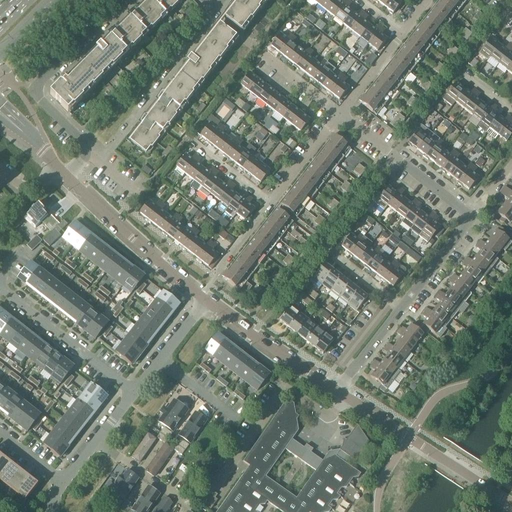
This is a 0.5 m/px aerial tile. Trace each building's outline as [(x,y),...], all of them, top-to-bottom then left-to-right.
[(150,0),(111,39),(101,49),(100,47),(95,52),(90,57),(92,59),(67,84),(64,81),(49,95),(67,113),(73,108),(74,108),(83,99),(82,98),(92,88),(93,89),(102,80),(101,79),(112,69),(112,70),(122,60),(121,59),(131,49),(132,50),(141,41),(140,40),(151,30),(152,30),(161,21),(160,20),(170,10),(171,11),(180,2),(179,1),(180,0),(150,0)] [(238,0),(224,19),(241,32),(250,20),(251,21),(259,11),(258,10),(265,0),(238,0)] [(320,0),(317,5),(325,12),(334,0),(320,0)] [(334,0),(325,12),(334,19),(347,1),(345,0),(343,0),(340,4),(335,0),(334,0)] [(363,97),(358,103),(360,104),(376,117),(385,106),(390,99),(396,91),(404,81),(410,86),(416,79),(409,74),(410,74),(416,65),(423,57),(430,48),(436,40),(443,31),(449,23),(456,14),(461,8),(467,0),(442,0),(440,2),(434,11),(427,19),(421,27),(414,36),(407,44),(394,61),(387,70),(381,78),(374,87),(369,93),(367,95),(365,99),(363,97)] [(399,0),(389,0),(384,7),(390,12),(389,13),(392,16),(402,2),(399,0)] [(334,19),(342,25),(352,13),(347,9),(351,4),(347,1),(334,19)] [(184,14),(189,19),(195,14),(189,9),(184,14)] [(342,25),(351,32),(364,15),(361,12),(357,17),(352,13),(342,25)] [(478,12),(475,15),(482,21),(485,17),(478,12)] [(351,32),(359,39),(369,26),(364,22),(368,17),(364,15),(351,32)] [(482,21),(475,15),(473,19),(480,24),(482,21)] [(320,30),(323,26),(318,22),(315,26),(320,30)] [(360,39),(356,44),(364,50),(368,45),(381,28),(378,25),(374,30),(369,26),(359,39),(360,39)] [(188,65),(154,108),(129,141),(145,154),(150,148),(151,149),(159,138),(158,138),(167,126),(168,127),(176,117),(175,116),(184,105),(185,105),(193,95),(192,94),(201,83),(202,83),(210,73),(209,72),(218,61),(219,62),(227,52),(226,51),(236,39),(219,26),(197,54),(195,52),(191,58),(190,58),(186,63),(188,65)] [(381,28),(368,45),(377,52),(387,40),(381,35),(385,30),(381,28)] [(315,38),(319,33),(314,29),(310,34),(315,38)] [(465,29),(462,32),(469,38),(472,34),(465,29)] [(469,38),(462,32),(459,36),(466,41),(469,38)] [(275,53),(278,55),(292,37),(289,34),(285,39),(280,35),(270,47),(276,52),(275,53)] [(281,56),(287,61),(297,48),(292,44),(296,39),(292,37),(278,55),(280,57),(281,56)] [(480,48),(476,53),(478,55),(487,61),(489,58),(499,46),(490,39),(488,38),(482,45),(484,47),(482,49),(480,48)] [(490,59),(486,63),(494,69),(498,65),(511,48),(511,46),(511,45),(509,43),(508,45),(504,50),(499,46),(489,58),(490,59)] [(451,46),(449,49),(456,55),(458,51),(451,46)] [(511,46),(511,48),(498,65),(506,72),(511,64),(511,56),(511,55),(511,53),(511,46)] [(292,66),(295,68),(309,50),(306,47),(302,52),(297,48),(287,61),(293,65),(292,66)] [(336,52),(344,58),(346,55),(339,49),(336,52)] [(456,55),(449,49),(446,53),(453,58),(456,55)] [(298,69),(304,74),(314,62),(309,57),(313,52),(309,50),(295,68),(297,70),(298,69)] [(309,80),(312,82),(326,63),(324,61),(323,61),(319,66),(314,62),(304,74),(310,78),(309,80)] [(321,87),(331,75),(335,70),(329,66),(330,66),(326,63),(312,82),(314,84),(315,83),(321,87)] [(438,63),(435,67),(442,72),(445,68),(438,63)] [(442,72),(435,67),(433,70),(440,75),(442,72)] [(117,75),(124,81),(127,78),(120,71),(117,75)] [(240,86),(249,93),(258,80),(249,73),(240,86)] [(326,93),(329,95),(343,77),(340,74),(336,79),(331,75),(321,87),(327,92),(326,93)] [(109,83),(115,90),(122,83),(116,76),(109,83)] [(343,77),(329,95),(331,97),(332,96),(339,101),(348,88),(343,84),(347,79),(343,77)] [(249,93),(257,99),(267,87),(258,80),(249,93)] [(425,80),(422,84),(429,89),(431,86),(425,80)] [(442,100),(451,107),(464,90),(455,83),(442,100)] [(111,95),(112,93),(114,91),(107,84),(104,88),(111,95)] [(429,89),(422,84),(419,87),(426,92),(429,89)] [(257,99),(266,106),(275,94),(267,87),(257,99)] [(455,103),(463,109),(476,92),(473,89),(469,94),(464,90),(451,107),(455,103)] [(463,109),(472,116),(481,104),(476,99),(480,95),(476,92),(463,109)] [(266,106),(274,113),(284,100),(275,94),(266,106)] [(411,97),(409,101),(416,106),(418,103),(411,97)] [(275,113),(271,118),(279,124),(282,119),(283,119),(292,107),(284,100),(274,113),(275,113)] [(235,108),(231,105),(226,101),(222,106),(231,113),(235,108)] [(416,106),(409,101),(406,104),(413,109),(416,106)] [(246,114),(250,109),(245,105),(241,102),(237,107),(241,110),(246,114)] [(472,116),(480,123),(493,105),(490,103),(487,108),(481,104),(472,116)] [(480,123),(477,127),(485,133),(489,129),(498,117),(493,113),(497,108),(493,105),(480,123)] [(283,119),(291,126),(301,114),(292,107),(283,119)] [(301,114),(291,126),(300,133),(310,121),(301,114)] [(398,114),(395,118),(402,123),(405,120),(398,114)] [(494,140),(497,136),(511,119),(507,116),(504,121),(498,117),(489,129),(485,133),(494,140)] [(402,123),(395,118),(393,121),(400,126),(402,123)] [(511,119),(497,136),(506,143),(511,135),(511,127),(510,126),(511,123),(511,119)] [(242,125),(246,129),(250,124),(245,120),(242,125)] [(450,125),(451,125),(445,121),(441,126),(447,130),(450,125)] [(206,122),(196,134),(197,134),(200,137),(206,142),(205,143),(208,145),(222,126),(219,124),(215,129),(209,124),(206,122)] [(211,146),(217,150),(227,138),(222,134),(225,129),(222,126),(208,145),(210,147),(211,146)] [(411,146),(417,150),(431,133),(422,126),(407,145),(410,147),(411,146)] [(258,134),(264,139),(268,134),(262,129),(258,134)] [(422,157),(424,158),(439,140),(431,133),(417,150),(423,155),(422,157)] [(472,133),(468,138),(474,142),(478,137),(472,133)] [(464,144),(464,143),(468,138),(462,134),(458,139),(464,144)] [(330,143),(294,189),(281,206),(296,218),(350,150),(332,136),(328,142),(330,143)] [(222,156),(225,158),(239,140),(236,137),(232,142),(227,138),(217,150),(223,155),(222,156)] [(468,138),(464,143),(470,147),(474,142),(468,138)] [(228,159),(234,164),(244,151),(239,147),(242,142),(239,140),(225,158),(227,160),(228,159)] [(428,159),(434,164),(444,152),(439,147),(442,143),(439,140),(424,158),(427,161),(428,159)] [(244,151),(234,164),(240,168),(239,170),(242,172),(256,153),(253,150),(248,147),(244,151)] [(439,170),(442,172),(456,153),(453,151),(449,156),(444,152),(434,164),(440,169),(439,170)] [(256,153),(242,172),(244,174),(245,172),(251,177),(261,165),(256,160),(259,156),(256,153)] [(456,153),(442,172),(444,174),(445,173),(451,177),(461,165),(464,160),(459,156),(456,153)] [(175,168),(184,175),(198,158),(195,155),(191,160),(185,155),(175,168)] [(184,175),(193,181),(203,169),(197,165),(201,160),(198,158),(184,175)] [(475,166),(480,169),(485,163),(480,159),(475,166)] [(456,183),(459,185),(473,167),(470,164),(466,169),(461,165),(451,177),(457,182),(456,183)] [(261,165),(251,177),(257,182),(256,183),(259,185),(270,171),(261,165)] [(358,165),(356,168),(362,174),(365,170),(358,165)] [(473,167),(459,185),(461,187),(462,186),(468,191),(478,178),(473,174),(476,169),(473,167)] [(193,182),(189,186),(198,193),(199,192),(201,188),(215,171),(212,168),(208,173),(203,169),(193,181),(193,182)] [(362,174),(356,168),(353,172),(360,177),(362,174)] [(207,198),(210,195),(220,182),(214,178),(218,173),(215,171),(201,188),(199,192),(207,198)] [(210,195),(218,201),(232,184),(229,182),(225,186),(220,182),(210,195)] [(345,182),(342,185),(349,191),(352,187),(345,182)] [(218,201),(227,208),(237,196),(231,192),(235,187),(232,184),(218,201)] [(349,191),(342,185),(340,189),(347,194),(349,191)] [(383,212),(387,207),(387,206),(400,189),(397,187),(393,192),(388,187),(374,205),(383,212)] [(511,193),(504,187),(502,190),(511,198),(511,193)] [(387,207),(396,213),(405,201),(400,197),(404,192),(400,189),(387,206),(387,207)] [(511,198),(502,190),(499,194),(507,200),(503,205),(511,212),(511,198)] [(227,208),(224,212),(233,219),(236,215),(235,215),(249,197),(246,195),(242,200),(237,196),(227,208)] [(249,197),(235,215),(236,215),(244,222),(254,209),(248,205),(252,200),(249,197)] [(332,199),(329,202),(336,208),(339,204),(332,199)] [(396,213),(404,220),(418,203),(414,200),(410,205),(405,201),(396,213)] [(145,220),(147,222),(162,204),(158,201),(154,206),(149,202),(139,214),(146,219),(145,220)] [(336,208),(329,202),(326,206),(333,211),(336,208)] [(410,230),(413,226),(422,214),(417,210),(421,205),(418,203),(404,220),(402,223),(410,230)] [(26,216),(24,218),(30,224),(35,229),(41,223),(46,227),(48,225),(51,228),(57,223),(48,214),(45,210),(38,204),(34,208),(33,207),(31,209),(32,210),(26,216)] [(151,223),(157,228),(166,215),(161,211),(165,206),(162,204),(147,222),(150,224),(151,223)] [(511,212),(503,205),(496,214),(501,218),(499,221),(506,227),(507,226),(511,229),(511,228),(511,212)] [(191,207),(188,211),(193,215),(196,211),(197,211),(191,207)] [(279,209),(237,263),(228,274),(226,272),(221,278),(239,292),(293,223),(283,216),(284,213),(279,209)] [(329,216),(321,210),(318,213),(322,217),(323,216),(327,219),(329,216)] [(211,211),(207,216),(216,223),(216,222),(219,218),(211,211)] [(198,212),(194,216),(199,220),(202,216),(198,212)] [(421,233),(435,216),(431,213),(427,218),(422,214),(413,226),(421,233)] [(313,214),(312,216),(316,219),(323,225),(325,221),(318,216),(317,217),(313,214)] [(162,234),(164,236),(179,217),(175,215),(172,219),(166,215),(157,228),(163,232),(162,234)] [(421,233),(418,237),(427,244),(428,243),(430,240),(440,228),(434,223),(438,218),(435,216),(421,233)] [(168,236),(174,241),(183,229),(178,225),(182,220),(179,217),(164,236),(167,238),(168,236)] [(228,224),(220,218),(216,223),(224,229),(228,224)] [(371,227),(374,223),(369,218),(365,223),(371,227)] [(323,225),(316,219),(313,223),(320,228),(323,225)] [(62,222),(57,227),(61,231),(67,225),(66,224),(63,221),(62,222)] [(62,240),(71,247),(83,231),(75,224),(62,240)] [(179,247),(181,249),(196,230),(192,228),(189,233),(183,229),(174,241),(180,246),(179,247)] [(511,243),(508,241),(503,237),(505,233),(498,228),(489,240),(501,250),(504,252),(511,243)] [(185,250),(191,254),(200,242),(195,238),(199,233),(196,230),(181,249),(184,251),(185,250)] [(71,247),(80,253),(92,238),(83,231),(71,247)] [(224,241),(228,236),(222,231),(218,237),(224,241)] [(346,254),(349,256),(363,237),(360,234),(356,239),(350,235),(341,247),(347,252),(346,254)] [(399,243),(399,241),(392,235),(388,240),(396,247),(399,243)] [(26,246),(30,250),(31,252),(41,242),(36,236),(26,246)] [(410,248),(414,243),(406,236),(402,241),(410,248)] [(352,256),(358,261),(368,249),(372,244),(363,237),(349,256),(351,258),(352,256)] [(80,253),(88,260),(100,244),(92,238),(80,253)] [(301,239),(298,242),(305,247),(308,244),(301,239)] [(480,241),(477,245),(494,258),(495,258),(501,250),(489,240),(485,245),(480,241)] [(196,260),(198,262),(213,244),(209,241),(206,246),(200,242),(191,254),(197,259),(196,260)] [(305,247),(298,242),(296,245),(302,251),(305,247)] [(88,260),(97,267),(109,251),(100,244),(88,260)] [(213,244),(198,262),(201,264),(202,263),(208,268),(218,256),(212,251),(216,246),(213,244)] [(475,257),(491,269),(498,260),(495,258),(494,258),(477,245),(475,248),(479,252),(475,257)] [(380,250),(365,269),(368,271),(369,270),(375,274),(385,262),(392,252),(384,246),(381,251),(380,250)] [(363,267),(365,269),(380,250),(377,248),(373,253),(368,249),(358,261),(364,266),(363,267)] [(97,267),(105,273),(117,258),(109,251),(97,267)] [(288,255),(285,259),(292,264),(294,261),(288,255)] [(466,258),(464,262),(484,278),(491,269),(475,257),(471,262),(466,258)] [(105,273),(114,280),(126,264),(117,258),(105,273)] [(292,264),(285,259),(282,262),(289,268),(292,264)] [(380,280),(382,282),(397,264),(394,261),(390,266),(385,262),(375,274),(381,279),(380,280)] [(466,269),(462,274),(475,284),(481,275),(484,278),(464,262),(461,265),(466,269)] [(17,279),(26,286),(39,271),(30,264),(17,279)] [(114,280),(122,287),(134,271),(126,264),(114,280)] [(312,278),(321,285),(333,271),(324,264),(312,278)] [(397,264),(382,282),(385,284),(386,283),(392,288),(402,276),(405,272),(405,270),(402,267),(400,267),(400,266),(397,264)] [(506,280),(507,281),(511,274),(511,271),(509,270),(503,278),(506,280)] [(26,286),(35,293),(47,277),(39,271),(26,286)] [(134,271),(122,287),(131,294),(143,278),(134,271)] [(321,285),(330,292),(341,278),(333,271),(321,285)] [(274,272),(272,276),(278,281),(281,278),(274,272)] [(453,275),(450,279),(468,292),(475,284),(462,274),(458,279),(453,275)] [(278,281),(272,276),(269,279),(276,285),(278,281)] [(35,293),(43,300),(56,284),(47,277),(35,293)] [(330,292),(339,299),(350,285),(341,278),(330,292)] [(453,286),(449,291),(464,303),(471,295),(468,292),(450,279),(448,282),(453,286)] [(43,300),(52,306),(64,291),(56,284),(43,300)] [(339,299),(347,305),(358,291),(350,285),(339,299)] [(261,289),(258,293),(265,298),(268,295),(261,289)] [(52,306),(60,313),(73,297),(64,291),(52,306)] [(358,291),(347,305),(356,312),(361,305),(364,307),(369,301),(366,299),(367,298),(358,291)] [(440,292),(437,296),(458,312),(464,303),(449,291),(445,296),(440,292)] [(163,293),(156,302),(172,314),(179,305),(163,293)] [(265,298),(258,293),(256,296),(262,302),(265,298)] [(458,312),(437,296),(435,299),(440,303),(435,308),(451,320),(458,312)] [(60,313),(69,320),(81,304),(73,297),(60,313)] [(156,302),(149,310),(165,323),(172,314),(156,302)] [(69,320),(77,326),(90,311),(81,304),(69,320)] [(478,309),(482,312),(486,307),(482,304),(478,309)] [(279,321),(288,328),(299,314),(290,307),(279,321)] [(425,308),(423,312),(424,313),(444,329),(451,320),(435,308),(431,313),(425,308)] [(149,310),(143,319),(158,331),(165,323),(149,310)] [(77,326),(86,333),(98,317),(90,311),(77,326)] [(424,313),(421,316),(426,320),(422,325),(439,339),(446,330),(444,329),(424,313)] [(288,328),(297,335),(308,320),(299,314),(288,328)] [(0,336),(0,337),(13,321),(4,315),(0,319),(0,336)] [(98,317),(86,333),(95,340),(107,324),(98,317)] [(143,319),(136,327),(152,340),(158,331),(143,319)] [(296,335),(305,342),(316,327),(308,320),(297,335),(296,335)] [(0,337),(9,344),(21,328),(13,321),(0,337)] [(401,327),(399,330),(416,344),(423,335),(410,326),(406,331),(401,327)] [(136,327),(129,336),(145,348),(152,340),(136,327)] [(305,342),(313,348),(325,334),(316,327),(305,342)] [(9,344),(17,350),(30,335),(21,328),(9,344)] [(401,338),(397,343),(409,353),(416,344),(399,330),(396,334),(401,338)] [(325,334),(313,348),(322,355),(333,341),(325,334)] [(18,351),(14,355),(22,362),(26,357),(38,341),(30,335),(17,350),(18,351)] [(205,351),(213,358),(226,342),(217,335),(205,351)] [(129,336),(123,344),(138,357),(145,348),(129,336)] [(26,357),(34,364),(47,348),(38,341),(26,357)] [(213,358),(222,365),(234,349),(226,342),(213,358)] [(388,344),(385,348),(402,361),(409,353),(397,343),(393,348),(388,344)] [(138,357),(123,344),(116,353),(131,366),(138,357)] [(34,364),(43,370),(55,355),(47,348),(34,364)] [(388,355),(383,360),(396,370),(402,361),(385,348),(383,351),(388,355)] [(222,365),(230,371),(243,356),(234,349),(222,365)] [(43,370),(51,377),(64,361),(55,355),(43,370)] [(230,371),(239,378),(251,362),(243,356),(230,371)] [(374,361),(372,365),(394,382),(401,374),(396,370),(383,360),(379,365),(374,361)] [(64,361),(51,377),(60,384),(72,368),(64,361)] [(239,378),(247,385),(260,369),(251,362),(239,378)] [(394,382),(372,365),(369,368),(374,372),(370,377),(381,386),(386,390),(387,391),(394,382)] [(260,369),(247,385),(256,392),(269,376),(260,369)] [(412,392),(417,387),(416,386),(412,383),(408,388),(412,392)] [(91,385),(84,394),(99,407),(106,398),(91,385)] [(0,395),(0,411),(1,412),(15,394),(15,393),(13,396),(5,390),(0,395)] [(1,412),(9,419),(24,400),(15,394),(1,412)] [(84,394),(77,403),(93,415),(99,407),(84,394)] [(9,419),(18,425),(30,410),(22,403),(24,401),(24,400),(9,419)] [(287,400),(243,462),(249,467),(216,511),(259,511),(259,510),(257,509),(259,506),(264,505),(266,502),(278,510),(280,511),(329,511),(331,509),(332,508),(332,505),(330,504),(332,501),(337,501),(340,497),(341,495),(340,493),(339,492),(341,489),(346,488),(348,485),(351,487),(353,485),(352,483),(350,482),(352,479),(357,478),(358,478),(360,474),(345,463),(348,458),(355,462),(368,443),(357,426),(356,426),(345,441),(343,439),(343,440),(341,447),(339,450),(328,452),(322,461),(310,453),(312,450),(305,445),(303,448),(291,440),(298,431),(296,420),(298,417),(295,415),(293,404),(287,400)] [(186,410),(187,408),(187,406),(185,404),(182,404),(180,407),(173,402),(158,423),(172,432),(187,411),(186,410)] [(77,403),(70,411),(86,424),(93,415),(77,403)] [(30,410),(18,425),(27,432),(39,417),(30,410)] [(70,411),(64,420),(79,432),(86,424),(70,411)] [(179,436),(189,444),(206,421),(195,413),(179,436)] [(64,420),(57,428),(73,441),(79,432),(64,420)] [(57,428),(50,437),(66,449),(73,441),(57,428)] [(160,433),(168,439),(172,434),(163,428),(160,433)] [(165,445),(168,440),(159,434),(156,438),(165,445)] [(168,439),(176,445),(185,451),(188,446),(179,440),(172,434),(168,439)] [(131,458),(139,463),(155,440),(147,435),(131,458)] [(66,449),(50,437),(43,446),(59,458),(66,449)] [(165,445),(146,470),(145,472),(153,477),(157,472),(172,450),(165,445)] [(184,451),(176,445),(172,450),(173,451),(181,456),(184,451)] [(0,458),(0,476),(10,464),(1,457),(0,458)] [(0,476),(0,482),(6,487),(19,471),(10,464),(0,476)] [(6,487),(15,494),(28,478),(19,471),(6,487)] [(116,494),(114,498),(121,504),(139,479),(131,474),(127,480),(119,474),(109,489),(116,494)] [(28,478),(15,494),(24,502),(37,485),(28,478)] [(133,509),(129,507),(131,505),(125,501),(119,511),(120,511),(146,511),(159,495),(148,488),(133,509)] [(103,495),(111,500),(114,495),(106,489),(103,495)] [(201,489),(194,498),(210,510),(217,500),(201,489)] [(164,498),(153,511),(166,511),(172,504),(164,498)]
